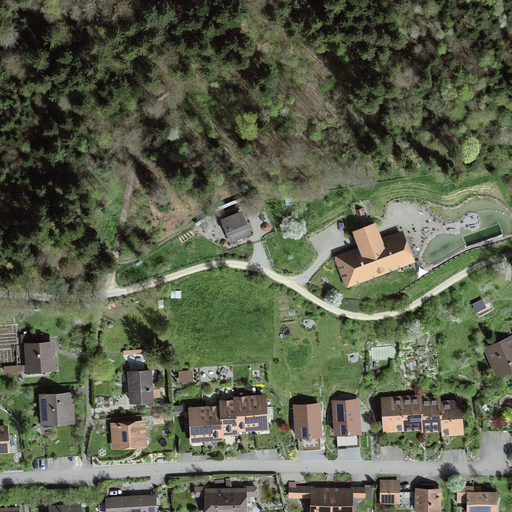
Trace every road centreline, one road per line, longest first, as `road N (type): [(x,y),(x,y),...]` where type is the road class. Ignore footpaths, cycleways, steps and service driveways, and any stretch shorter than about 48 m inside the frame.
road 1 (residential): [(511,254),(390,315),(349,314),(232,263),(202,265),(103,299),(0,293)]
road 2 (residential): [(0,478),(470,469)]
road 3 (track): [(103,299),(171,0)]
